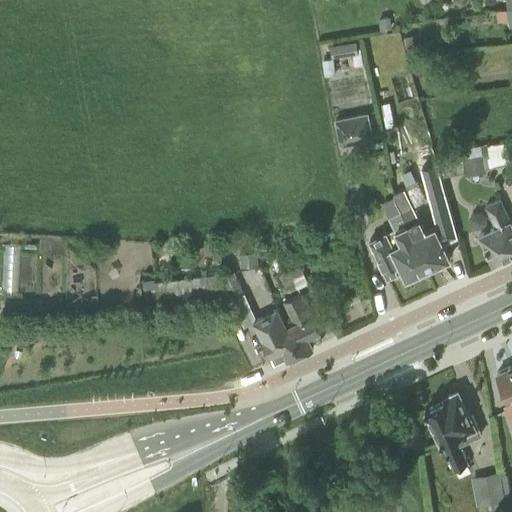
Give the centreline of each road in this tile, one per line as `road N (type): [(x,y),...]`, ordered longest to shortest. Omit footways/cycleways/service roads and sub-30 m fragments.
road 1 (tertiary): [(216,439),(511,303)]
road 2 (tertiary): [(98,511),(171,476),(216,439)]
road 3 (primary): [(121,458),(42,472),(0,455)]
